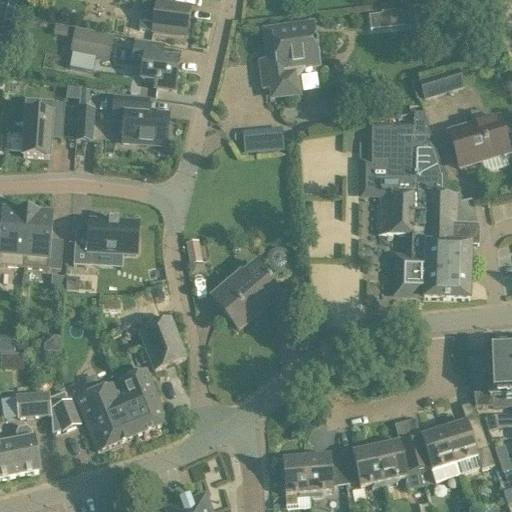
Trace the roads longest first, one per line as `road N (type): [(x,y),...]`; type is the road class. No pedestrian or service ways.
road 1 (residential): [(226,428),(341,348),(400,329),(511,313)]
road 2 (residential): [(226,428),(205,412),(176,287),(178,204)]
road 3 (residential): [(178,204),(228,0)]
road 4 (residential): [(46,497),(166,459),(226,428)]
road 5 (residential): [(178,204),(81,183),(0,185)]
